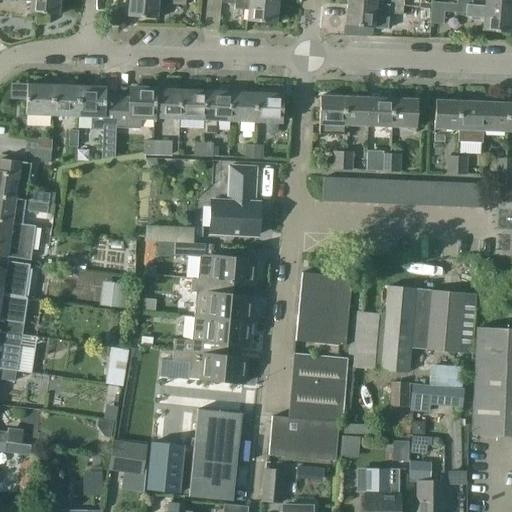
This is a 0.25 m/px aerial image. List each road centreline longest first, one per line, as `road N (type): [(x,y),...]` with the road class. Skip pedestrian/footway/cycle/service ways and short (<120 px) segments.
road 1 (residential): [(274,406),(311,61)]
road 2 (residential): [(98,52),(311,61)]
road 3 (residential): [(311,61),(511,67)]
